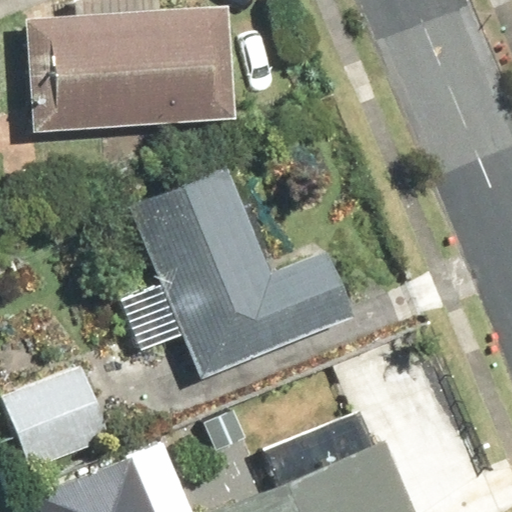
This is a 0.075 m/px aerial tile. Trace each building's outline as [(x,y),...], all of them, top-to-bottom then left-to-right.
[(146,0),(5,8),(12,119),(216,107),(209,0),(146,0)] [(212,156),(112,194),(182,374),(335,316),(306,240),(253,260),(212,156)] [(104,435),(78,366),(0,395),(0,397),(26,465),(104,435)] [(416,511),(384,429),(182,507),(184,511),(416,511)] [(138,511),(111,446),(23,483),(35,511),(138,511)]
